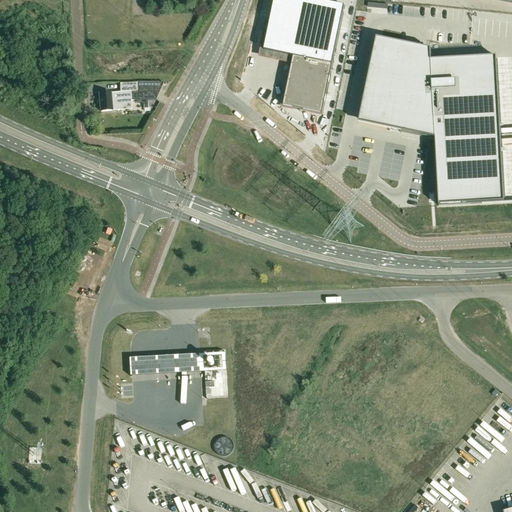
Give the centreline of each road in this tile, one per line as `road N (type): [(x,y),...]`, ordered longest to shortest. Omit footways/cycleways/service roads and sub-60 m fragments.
road 1 (unclassified): [(208,81),(402,241),(511,241)]
road 2 (secondary): [(152,204),(344,267),(453,276),(498,269)]
road 3 (secondary): [(498,269),(348,255),(160,187)]
road 4 (unclassified): [(102,301),(155,306),(441,294)]
road 5 (unclassified): [(80,511),(102,301)]
road 6 (secondary): [(140,178),(0,120)]
road 7 (secondary): [(0,136),(134,195)]
road 8 (unclassified): [(80,130),(73,0)]
road 9 (unclassified): [(441,294),(452,342),(511,391)]
road 10 (unclassified): [(193,70),(140,178)]
